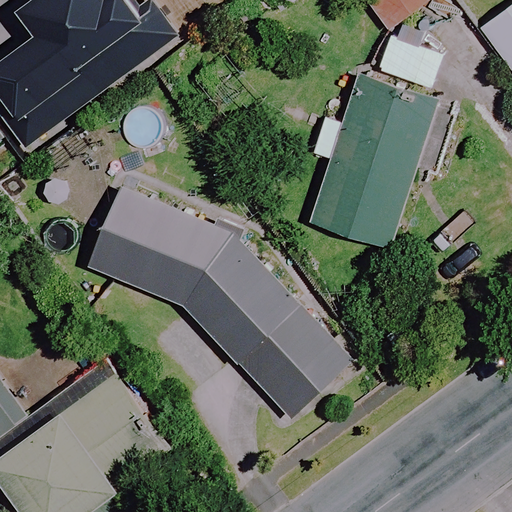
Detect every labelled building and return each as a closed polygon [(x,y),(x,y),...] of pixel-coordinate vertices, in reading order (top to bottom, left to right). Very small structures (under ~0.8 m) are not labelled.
[(39,0),(34,4),(52,26),(0,65),(0,82),(45,142),(181,38),(151,0),(39,0)] [(432,0),(369,0),(395,30),(432,0)] [(511,6),(485,28),(511,63),(511,6)] [(448,54),(397,36),(385,72),(435,90),(448,54)] [(437,112),(360,89),(319,223),(397,246),(437,112)] [(0,144),(9,139),(0,126),(0,144)] [(241,219),(129,177),(95,255),(190,296),(299,410),(360,353),(241,219)] [(92,511),(177,451),(115,366),(27,431),(30,436),(0,457),(0,464),(34,511),(92,511)] [(0,436),(20,422),(0,393),(0,436)]
